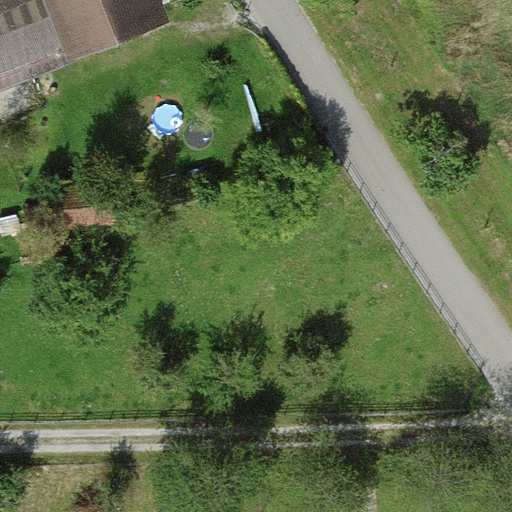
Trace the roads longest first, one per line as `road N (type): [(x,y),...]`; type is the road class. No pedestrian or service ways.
road 1 (track): [(0,451),(511,438)]
road 2 (residential): [(511,364),(283,0)]
